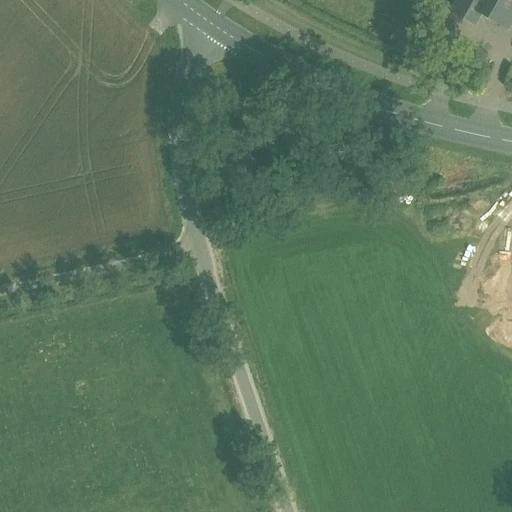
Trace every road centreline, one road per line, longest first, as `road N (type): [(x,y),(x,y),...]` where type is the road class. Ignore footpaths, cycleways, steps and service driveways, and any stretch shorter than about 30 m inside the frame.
road 1 (secondary): [(511,142),(432,127),(323,88),(214,29)]
road 2 (unclassified): [(287,511),(196,252)]
road 3 (unclassified): [(196,252),(182,184),(181,99),(214,29)]
road 4 (unclassified): [(0,292),(196,252)]
